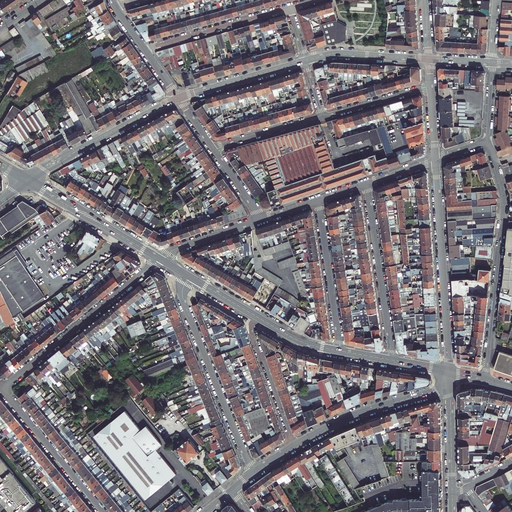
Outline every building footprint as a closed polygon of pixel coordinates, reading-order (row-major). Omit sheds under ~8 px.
[(15,8),(9,0),(3,0),(0,2),(0,5),(5,12),(10,9),(11,11),(15,8)] [(17,4),(22,1),(21,0),(9,0),(15,8),(18,6),(17,4)] [(53,0),(48,3),(52,9),(58,5),(54,0),(53,0)] [(80,0),(73,0),(75,3),(68,7),(72,13),(74,11),(84,6),(80,0)] [(99,15),(107,10),(103,0),(93,0),(86,4),(87,7),(92,4),(97,13),(94,15),(95,18),(99,15)] [(165,0),(163,0),(160,1),(164,13),(165,17),(168,16),(167,12),(169,11),(165,0)] [(171,0),(165,0),(169,11),(169,13),(172,12),(171,8),(173,8),(171,0)] [(176,0),(171,0),(173,8),(175,14),(180,13),(179,9),(176,0)] [(182,0),(176,0),(179,9),(180,13),(184,12),(186,11),(182,0)] [(228,9),(230,18),(235,17),(232,7),(231,3),(229,3),(228,0),(224,0),(226,2),(228,9)] [(160,1),(155,3),(158,12),(160,19),(162,18),(161,14),(164,13),(160,1)] [(226,19),(223,10),(222,6),(220,7),(219,2),(217,2),(216,3),(219,11),(221,20),(226,19)] [(326,4),(328,13),(330,17),(331,17),(332,21),(337,20),(336,15),(332,2),(326,4)] [(52,9),(48,3),(39,10),(42,16),(52,9)] [(155,3),(150,4),(153,15),(154,20),(157,19),(155,13),(158,12),(155,3)] [(139,7),(141,14),(148,12),(149,15),(150,16),(153,15),(150,4),(139,7)] [(317,6),(319,16),(320,20),(321,22),(321,23),(322,24),(327,23),(326,18),(324,14),(321,5),(317,6)] [(457,7),(433,6),(434,13),(454,14),(456,15),(457,7)] [(72,13),(68,7),(45,20),(49,26),(69,14),(72,13)] [(127,13),(136,25),(146,22),(154,20),(153,15),(150,16),(143,18),(141,14),(139,7),(128,10),(127,13)] [(490,9),(481,9),(481,16),(487,16),(489,17),(490,9)] [(39,22),(42,20),(44,19),(42,16),(39,10),(31,16),(32,18),(41,31),(44,29),(43,26),(42,27),(39,22)] [(99,15),(95,18),(90,21),(93,26),(110,15),(107,10),(99,15)] [(194,28),(190,15),(189,16),(188,12),(189,12),(189,10),(186,11),(184,12),(187,20),(189,29),(194,28)] [(77,18),(74,11),(72,13),(69,14),(73,21),(77,18)] [(388,11),(389,14),(387,38),(392,37),(402,34),(403,34),(418,30),(417,21),(406,22),(403,22),(399,22),(399,16),(398,16),(398,11),(394,11),(388,11)] [(198,27),(196,18),(195,16),(193,17),(192,12),(191,12),(189,12),(190,15),(194,28),(198,27)] [(434,13),(435,26),(449,27),(451,27),(454,27),(454,14),(434,13)] [(174,20),(172,20),(175,33),(180,32),(177,23),(176,18),(175,14),(172,15),(174,20)] [(95,36),(105,30),(108,29),(116,25),(117,24),(110,15),(93,26),(89,28),(95,36)] [(278,28),(280,34),(281,36),(282,36),(291,33),(286,18),(283,16),(275,18),(278,27),(281,26),(280,23),(283,22),(284,27),(278,28)] [(481,16),(475,16),(474,28),(476,29),(477,29),(488,29),(489,24),(486,24),(486,22),(487,16),(481,16)] [(503,56),(511,56),(511,42),(508,42),(508,40),(511,39),(511,26),(511,27),(511,22),(511,20),(508,20),(508,16),(501,16),(500,42),(505,42),(505,48),(499,47),(499,51),(503,56)] [(41,31),(32,18),(26,23),(35,35),(41,32),(41,31)] [(175,33),(172,20),(171,18),(166,19),(168,25),(171,35),(175,33)] [(278,27),(275,18),(270,19),(273,29),(275,29),(277,35),(280,34),(278,28),(278,27)] [(265,21),(268,31),(270,30),(272,35),(274,34),(273,29),(270,19),(265,21)] [(325,35),(327,44),(336,45),(336,44),(336,35),(336,31),(336,28),(337,22),(337,20),(332,21),(331,22),(327,23),(322,24),(322,26),(323,27),(323,29),(323,30),(324,34),(325,35)] [(35,37),(24,21),(18,24),(30,41),(35,37)] [(266,41),(269,40),(266,31),(268,31),(265,21),(260,22),(266,41)] [(140,31),(148,29),(146,22),(136,25),(140,31)] [(258,39),(261,50),(265,63),(271,62),(267,47),(267,44),(266,41),(260,22),(254,24),(256,31),(258,39)] [(345,40),(346,27),(337,22),(336,28),(336,31),(336,35),(336,44),(345,40)] [(119,36),(120,37),(124,35),(123,33),(122,34),(116,25),(108,29),(111,34),(115,39),(119,36)] [(250,25),(244,27),(247,37),(249,42),(253,40),(251,34),(252,33),(250,25)] [(438,51),(452,52),(452,42),(453,42),(453,41),(454,40),(454,37),(458,37),(461,38),(461,36),(462,36),(462,28),(454,27),(451,27),(449,27),(449,29),(449,31),(449,32),(449,33),(450,34),(450,36),(448,37),(445,39),(445,40),(436,40),(437,49),(438,51)] [(239,28),(234,30),(237,39),(239,45),(242,45),(244,44),(243,43),(242,38),(239,28)] [(105,30),(95,36),(96,38),(98,41),(111,34),(108,29),(105,30)] [(152,40),(150,35),(148,29),(140,31),(146,40),(148,41),(152,40)] [(235,57),(238,71),(246,69),(242,55),(241,53),(239,47),(239,45),(237,39),(234,30),(227,32),(230,40),(232,48),(235,47),(236,52),(233,53),(235,57)] [(58,55),(41,32),(35,35),(52,58),(58,55)] [(220,49),(226,48),(224,41),(222,33),(216,35),(218,43),(220,49)] [(120,37),(104,49),(109,56),(115,52),(129,42),(124,35),(120,37)] [(206,38),(208,46),(218,43),(216,35),(206,38)] [(452,52),(459,53),(459,43),(460,39),(461,39),(461,38),(458,37),(458,39),(457,39),(457,42),(455,42),(455,41),(453,41),(453,42),(452,42),(452,52)] [(210,67),(208,68),(212,79),(217,77),(214,68),(210,53),(208,46),(206,38),(200,39),(202,46),(203,49),(204,48),(208,60),(210,67)] [(314,38),(312,39),(306,40),(309,49),(311,50),(319,48),(317,42),(316,39),(316,38),(315,38),(314,38)] [(14,39),(1,48),(5,53),(18,45),(14,39)] [(192,42),(194,48),(198,47),(202,46),(200,39),(192,42)] [(249,42),(249,43),(250,46),(251,51),(252,53),(255,66),(265,63),(261,50),(257,51),(257,50),(255,50),(254,46),(254,45),(253,40),(249,42)] [(8,59),(27,47),(24,41),(20,43),(18,45),(5,53),(8,59)] [(118,56),(124,52),(132,46),(129,42),(115,52),(118,56)] [(480,48),(480,43),(478,42),(478,44),(478,54),(485,54),(487,52),(487,49),(480,48)] [(184,61),(179,45),(174,47),(178,62),(181,62),(182,64),(178,65),(178,67),(180,66),(185,65),(184,61)] [(90,52),(98,63),(109,56),(104,49),(101,46),(90,52)] [(124,58),(135,50),(132,46),(124,52),(125,54),(121,57),(123,59),(124,58)] [(285,48),(286,51),(288,51),(289,57),(293,56),(296,55),(297,53),(297,52),(295,46),(285,48)] [(172,63),(169,59),(168,57),(171,56),(175,55),(173,47),(169,48),(162,50),(157,52),(156,54),(158,57),(161,61),(163,64),(165,67),(167,70),(174,68),(172,64),(172,63)] [(270,47),(267,47),(271,62),(276,60),(274,51),(272,51),(270,47)] [(130,60),(138,55),(135,50),(124,58),(125,60),(122,62),(124,64),(130,60)] [(227,53),(229,58),(233,72),(238,71),(235,57),(232,58),(232,56),(231,53),(230,53),(230,52),(227,53)] [(246,53),(251,68),(255,66),(252,53),(248,53),(248,52),(246,53)] [(245,54),(242,55),(246,69),(251,68),(246,53),(245,53),(245,54)] [(233,72),(229,58),(225,60),(223,54),(221,54),(224,65),(227,74),(233,72)] [(32,68),(35,66),(38,65),(41,63),(44,62),(44,61),(41,55),(38,57),(35,58),(32,60),(29,62),(26,63),(22,65),(19,66),(16,68),(19,74),(22,73),(26,71),(29,69),(32,68)] [(141,58),(138,55),(130,60),(131,62),(127,65),(128,67),(132,64),(141,58)] [(144,63),(141,58),(132,64),(134,66),(130,69),(131,71),(132,71),(144,63)] [(203,81),(200,70),(200,68),(198,62),(193,63),(193,61),(191,61),(193,67),(194,73),(197,83),(203,81)] [(35,66),(32,68),(29,69),(26,71),(22,73),(19,74),(18,75),(17,76),(27,82),(48,71),(44,62),(41,63),(38,65),(35,66)] [(135,75),(147,67),(144,63),(132,71),(134,72),(133,73),(134,76),(135,75)] [(317,78),(326,76),(324,70),(330,68),(330,63),(324,65),(324,67),(316,69),(315,70),(317,78)] [(217,77),(227,74),(224,65),(214,68),(217,77)] [(373,78),(374,78),(374,76),(376,76),(378,79),(381,79),(380,74),(380,65),(372,65),(372,74),(372,76),(373,78)] [(150,71),(147,67),(135,75),(136,77),(135,77),(137,80),(150,71)] [(176,75),(179,75),(182,74),(181,70),(181,67),(177,68),(174,69),(171,70),(173,76),(176,75)] [(419,67),(412,67),(412,69),(412,72),(404,74),(407,86),(420,83),(421,81),(421,69),(419,67)] [(212,79),(208,68),(200,70),(203,81),(212,79)] [(454,82),(458,82),(459,82),(460,70),(446,69),(446,78),(446,81),(448,82),(449,77),(454,77),(454,82)] [(191,84),(188,75),(187,70),(184,71),(185,74),(183,75),(182,75),(186,86),(191,84)] [(465,90),(466,70),(460,70),(459,82),(458,82),(458,86),(458,89),(465,90)] [(466,70),(465,90),(484,91),(485,73),(484,71),(466,70)] [(152,75),(150,71),(137,80),(136,81),(138,85),(139,84),(140,83),(152,75)] [(301,72),(298,72),(300,82),(301,84),(301,86),(306,84),(303,73),(301,72)] [(191,84),(197,83),(194,73),(188,75),(191,84)] [(297,87),(296,83),(293,74),(289,75),(291,84),(292,87),(293,88),(297,87)] [(511,78),(510,78),(511,74),(506,74),(506,77),(502,77),(502,80),(498,80),(497,90),(500,90),(500,92),(505,92),(505,89),(511,90),(511,88),(511,87),(511,78)] [(155,79),(152,75),(140,83),(141,84),(142,87),(143,88),(144,87),(143,84),(144,83),(146,86),(155,79)] [(17,76),(6,94),(16,100),(21,91),(24,92),(26,88),(24,86),(27,82),(17,76)] [(287,85),(284,76),(280,77),(282,87),(285,87),(286,90),(289,99),(291,99),(289,94),(288,89),(287,85)] [(378,95),(375,84),(371,85),(371,82),(370,79),(373,78),(372,76),(367,78),(366,78),(367,80),(368,83),(372,96),(378,95)] [(81,120),(88,116),(91,114),(71,79),(65,82),(61,84),(81,120)] [(144,87),(143,88),(150,102),(163,95),(164,92),(155,79),(146,86),(144,87)] [(278,89),(275,79),(270,80),(273,90),(275,89),(276,93),(277,92),(277,94),(279,94),(278,89)] [(385,93),(382,82),(381,79),(378,79),(375,79),(375,80),(376,81),(378,80),(379,83),(375,84),(378,95),(385,93)] [(273,98),(275,97),(273,90),(270,80),(265,82),(269,96),(272,96),(273,98)] [(269,96),(265,82),(260,83),(263,94),(264,97),(265,98),(268,97),(268,99),(270,99),(269,96)] [(372,96),(368,83),(363,85),(364,88),(367,98),(372,96)] [(138,85),(136,86),(139,92),(146,105),(150,102),(143,88),(142,87),(141,88),(139,84),(138,85)] [(297,87),(293,88),(294,93),(298,92),(307,89),(306,84),(301,86),(300,86),(297,87)] [(136,110),(141,107),(134,94),(132,89),(129,85),(127,86),(127,87),(134,100),(131,101),(136,110)] [(246,87),(249,97),(250,102),(255,101),(254,97),(251,86),(246,87)] [(357,100),(354,91),(353,86),(348,88),(350,92),(352,102),(357,100)] [(448,87),(439,87),(440,97),(452,97),(453,97),(452,89),(456,89),(458,89),(458,86),(453,87),(452,87),(450,87),(448,87)] [(296,98),(300,96),(302,96),(305,95),(306,95),(309,94),(307,89),(298,92),(298,94),(297,94),(297,95),(292,96),(291,94),(289,94),(291,99),(296,98)] [(329,99),(328,95),(327,94),(330,93),(330,91),(327,92),(326,89),(321,90),(324,100),(329,99)] [(335,97),(336,96),(335,93),(333,94),(332,90),(330,91),(330,93),(331,95),(331,98),(330,98),(331,101),(333,107),(338,106),(335,97)] [(235,106),(235,104),(234,101),(231,91),(226,93),(229,102),(231,102),(233,107),(235,106)] [(146,105),(139,92),(134,94),(141,107),(146,105)] [(228,108),(231,107),(229,102),(226,93),(222,94),(224,104),(226,103),(228,108)] [(130,113),(136,110),(131,101),(128,96),(127,96),(126,94),(119,98),(120,100),(121,100),(123,99),(123,100),(125,103),(130,113)] [(224,104),(222,94),(217,95),(221,109),(223,108),(223,109),(226,109),(224,104)] [(307,103),(305,104),(308,114),(312,113),(314,111),(309,94),(306,95),(308,101),(306,101),(307,103)] [(221,109),(217,95),(212,97),(215,106),(217,106),(218,111),(221,110),(221,109)] [(420,95),(412,98),(414,102),(412,102),(413,108),(423,105),(422,97),(420,95)] [(212,97),(207,98),(210,110),(211,113),(216,111),(215,106),(212,97)] [(454,127),(452,97),(440,97),(442,126),(454,127)] [(502,130),(502,131),(505,130),(508,129),(508,127),(510,127),(510,117),(508,117),(509,111),(511,111),(511,101),(509,100),(510,97),(500,97),(500,101),(496,101),(496,109),(499,109),(499,117),(495,117),(495,125),(498,126),(498,130),(502,130)] [(210,110),(207,98),(193,102),(192,106),(200,117),(206,112),(210,110)] [(328,109),(333,107),(331,101),(330,98),(329,99),(324,100),(326,107),(328,109)] [(122,117),(117,107),(115,103),(113,100),(108,103),(117,120),(122,117)] [(403,100),(390,104),(393,114),(397,113),(401,111),(403,111),(402,106),(404,106),(403,100)] [(111,123),(101,103),(99,101),(97,102),(100,108),(101,107),(102,109),(98,111),(106,126),(111,123)] [(300,101),(297,101),(301,116),(308,114),(305,104),(300,105),(299,104),(301,104),(300,101)] [(35,102),(22,110),(29,116),(31,115),(39,109),(35,102)] [(111,123),(117,120),(108,103),(105,105),(104,102),(101,103),(111,123)] [(458,102),(457,116),(459,116),(459,127),(474,127),(475,120),(467,120),(467,116),(465,116),(466,102),(458,102)] [(106,126),(98,111),(97,108),(94,103),(92,104),(94,108),(96,113),(98,118),(95,119),(101,128),(106,126)] [(130,113),(125,103),(117,107),(122,117),(130,113)] [(0,149),(6,153),(15,146),(22,141),(23,140),(27,137),(31,135),(35,132),(40,129),(44,126),(48,123),(39,109),(31,115),(29,116),(22,110),(18,108),(14,104),(0,126),(0,149)] [(390,104),(384,106),(387,116),(393,114),(390,104)] [(296,118),(293,107),(292,105),(288,106),(288,109),(291,119),(296,118)] [(401,111),(404,120),(424,114),(423,105),(413,108),(410,109),(403,111),(401,111)] [(267,126),(272,125),(269,114),(267,108),(267,106),(264,107),(266,115),(264,115),(267,126)] [(384,106),(381,107),(383,117),(386,125),(389,124),(387,116),(384,106)] [(381,107),(377,108),(380,117),(382,126),(384,125),(386,125),(383,117),(381,107)] [(373,109),(376,119),(377,122),(378,123),(379,127),(382,126),(380,117),(377,108),(373,109)] [(165,114),(172,128),(173,130),(175,130),(177,128),(185,122),(177,110),(174,109),(165,114)] [(288,109),(283,110),(286,120),(291,119),(288,109)] [(211,119),(206,112),(200,117),(206,125),(213,120),(212,118),(211,119)] [(262,127),(260,117),(258,112),(256,113),(256,114),(257,118),(254,119),(257,129),(262,127)] [(366,122),(363,112),(358,113),(361,124),(364,123),(366,131),(368,130),(366,122)] [(358,113),(353,114),(357,129),(358,133),(363,131),(363,129),(361,124),(358,113)] [(400,121),(397,113),(393,114),(387,116),(389,124),(398,121),(400,121)] [(96,131),(101,128),(95,119),(93,114),(91,114),(88,116),(96,131)] [(165,114),(160,117),(165,125),(167,124),(169,129),(172,128),(165,114)] [(213,120),(206,125),(209,130),(219,123),(223,120),(221,117),(223,116),(222,115),(222,114),(218,117),(213,120)] [(253,114),(248,116),(252,130),(257,129),(254,119),(253,114)] [(353,114),(348,116),(353,130),(357,129),(353,114)] [(424,114),(404,120),(400,121),(398,121),(400,128),(424,121),(424,114)] [(248,116),(244,117),(248,131),(252,130),(248,116)] [(348,116),(343,117),(347,128),(349,127),(350,132),(348,133),(349,135),(354,134),(353,130),(348,116)] [(156,119),(160,128),(162,127),(165,131),(167,130),(165,125),(160,117),(156,119)] [(244,117),(239,118),(243,133),(248,131),(244,117)] [(371,137),(373,144),(375,145),(382,143),(377,127),(368,130),(366,131),(364,131),(363,131),(358,133),(354,134),(349,135),(344,137),(342,131),(339,118),(327,122),(329,130),(334,128),(340,146),(371,137)] [(76,142),(82,139),(73,122),(70,123),(68,119),(65,121),(67,125),(76,142)] [(82,139),(87,136),(84,129),(80,123),(77,124),(76,122),(75,122),(73,119),(72,120),(73,122),(82,139)] [(164,135),(160,128),(156,119),(151,121),(156,130),(158,129),(160,133),(161,133),(162,136),(164,135)] [(147,124),(152,132),(154,131),(156,136),(158,134),(156,130),(151,121),(147,124)] [(404,137),(425,130),(424,121),(401,128),(404,137)] [(179,132),(188,126),(185,122),(177,128),(179,132)] [(219,123),(209,130),(212,134),(220,129),(222,127),(225,125),(224,122),(221,125),(219,123)] [(147,124),(143,126),(149,138),(151,137),(153,140),(155,139),(152,132),(147,124)] [(274,157),(314,143),(312,136),(323,132),(320,124),(259,141),(265,159),(266,159),(274,157)] [(76,142),(67,125),(62,128),(71,144),(76,142)] [(222,132),(220,129),(212,134),(215,139),(218,140),(229,137),(226,127),(225,125),(222,127),(224,131),(222,132)] [(390,142),(384,125),(382,126),(379,127),(377,127),(382,143),(382,144),(390,142)] [(138,128),(143,137),(145,136),(147,140),(150,139),(149,138),(143,126),(138,128)] [(190,129),(188,126),(179,132),(177,133),(175,134),(177,138),(179,137),(182,135),(190,129)] [(454,127),(442,126),(443,137),(449,137),(450,137),(452,137),(452,131),(459,131),(460,127),(454,127)] [(62,149),(71,144),(62,128),(59,130),(61,133),(55,136),(55,137),(62,149)] [(145,141),(143,137),(138,128),(134,131),(138,140),(141,145),(143,143),(145,147),(147,145),(145,141)] [(184,139),(193,133),(190,129),(182,135),(179,137),(177,138),(179,142),(180,142),(181,141),(184,139)] [(406,144),(410,143),(410,142),(425,137),(425,130),(404,137),(406,144)] [(497,147),(500,146),(502,150),(504,149),(508,147),(511,146),(510,143),(511,142),(508,133),(506,133),(505,130),(502,131),(496,134),(497,138),(494,139),(497,147)] [(127,134),(134,148),(136,151),(139,150),(138,147),(135,141),(138,140),(134,131),(127,134)] [(465,142),(471,140),(468,131),(463,133),(465,142)] [(314,143),(319,156),(330,153),(323,132),(312,136),(314,143)] [(196,137),(193,133),(184,139),(181,141),(180,142),(183,146),(196,137)] [(459,134),(456,136),(458,144),(465,142),(463,133),(459,134)] [(129,150),(134,148),(127,134),(122,137),(126,144),(129,150)] [(446,149),(458,144),(456,136),(452,137),(452,138),(453,140),(449,141),(443,141),(443,147),(446,149)] [(57,152),(62,149),(55,137),(53,138),(53,137),(50,138),(51,139),(57,152)] [(123,146),(126,144),(122,137),(113,142),(117,148),(120,146),(121,145),(123,146)] [(199,141),(196,137),(183,146),(186,150),(199,141)] [(410,143),(411,147),(415,146),(426,142),(425,137),(410,142),(410,143)] [(34,141),(37,145),(37,146),(44,159),(48,156),(42,144),(40,141),(39,138),(34,141)] [(53,154),(46,140),(45,138),(40,141),(42,144),(48,156),(53,154)] [(57,152),(51,139),(49,140),(48,139),(46,140),(53,154),(57,152)] [(201,145),(199,141),(186,150),(185,151),(187,153),(192,150),(193,151),(201,145)] [(265,159),(259,141),(237,147),(240,156),(240,157),(242,160),(243,165),(245,165),(251,163),(252,163),(265,159)] [(115,158),(120,155),(117,148),(113,142),(108,144),(115,158)] [(393,153),(390,142),(382,144),(385,151),(386,155),(393,153)] [(426,153),(426,142),(415,146),(416,152),(412,153),(414,160),(425,156),(426,153)] [(319,156),(314,143),(274,157),(266,159),(276,188),(324,172),(319,156)] [(116,159),(115,158),(108,144),(102,147),(107,157),(110,162),(116,159)] [(205,150),(201,145),(193,151),(188,155),(190,158),(191,157),(192,159),(205,150)] [(13,157),(18,148),(15,146),(6,153),(13,157)] [(33,148),(33,149),(39,161),(44,159),(37,146),(36,148),(35,146),(33,148)] [(107,157),(102,147),(97,150),(102,160),(103,163),(104,165),(110,162),(107,157)] [(231,162),(240,156),(237,147),(227,150),(226,154),(231,162)] [(414,160),(412,153),(410,149),(410,147),(397,152),(401,164),(414,160)] [(18,159),(23,151),(19,148),(18,148),(13,157),(18,159)] [(35,163),(29,152),(25,154),(26,152),(25,150),(24,149),(23,151),(18,159),(27,165),(27,166),(31,166),(35,163)] [(39,161),(33,149),(31,150),(30,149),(28,150),(29,152),(35,163),(39,161)] [(497,151),(499,157),(506,154),(504,149),(502,150),(497,151)] [(97,150),(91,153),(96,162),(102,175),(105,176),(101,168),(105,166),(104,165),(103,163),(102,160),(97,150)] [(208,155),(205,150),(192,159),(188,161),(189,163),(191,161),(194,165),(208,155)] [(401,164),(397,152),(393,153),(386,155),(387,157),(391,167),(401,164)] [(481,152),(475,154),(477,160),(478,163),(478,164),(480,164),(487,161),(485,154),(481,152)] [(91,153),(86,156),(94,170),(97,169),(94,163),(96,162),(91,153)] [(319,156),(324,172),(335,168),(330,153),(319,156)] [(335,168),(324,172),(276,188),(274,189),(267,191),(273,208),(381,171),(381,168),(379,160),(377,156),(376,156),(376,154),(340,166),(335,168)] [(475,154),(461,159),(462,167),(462,169),(462,171),(469,171),(469,166),(474,164),(473,162),(477,160),(475,154)] [(212,160),(208,155),(194,165),(192,167),(193,168),(195,166),(198,170),(212,160)] [(76,168),(76,170),(85,165),(86,168),(88,167),(89,169),(87,171),(92,172),(94,173),(93,171),(94,170),(86,156),(73,163),(76,168)] [(240,157),(240,156),(231,162),(234,166),(239,162),(238,161),(239,160),(239,158),(240,157)] [(391,167),(387,157),(382,159),(386,169),(391,167)] [(201,175),(215,165),(212,160),(198,170),(195,172),(196,173),(198,171),(201,175)] [(234,166),(237,170),(243,165),(242,160),(239,162),(234,166)] [(445,166),(445,173),(455,172),(454,168),(458,168),(458,160),(447,164),(445,166)] [(501,165),(505,176),(511,174),(509,166),(507,162),(501,165)] [(161,168),(167,177),(171,174),(165,165),(161,168)] [(210,177),(215,184),(224,178),(215,165),(201,175),(199,177),(189,184),(178,192),(181,197),(184,201),(186,204),(188,203),(192,200),(195,198),(188,188),(193,185),(195,188),(210,177)] [(237,170),(240,174),(248,169),(245,165),(243,165),(237,170)] [(71,171),(68,166),(64,168),(67,174),(71,172),(72,173),(74,177),(72,180),(71,182),(67,189),(73,192),(80,180),(82,176),(79,174),(76,170),(76,168),(71,171)] [(489,166),(484,167),(478,169),(482,180),(492,177),(489,166)] [(240,174),(243,179),(251,173),(254,171),(256,169),(255,168),(253,170),(252,169),(249,171),(248,169),(240,174)] [(413,176),(414,181),(419,180),(420,183),(428,182),(428,174),(427,173),(425,171),(413,176)] [(252,175),(251,173),(243,179),(246,183),(254,177),(257,175),(255,173),(252,175)] [(246,183),(248,187),(262,177),(261,176),(259,178),(258,177),(255,179),(254,177),(246,183)] [(248,187),(251,191),(260,185),(264,182),(265,182),(262,177),(248,187)] [(78,196),(88,180),(85,178),(83,182),(80,180),(73,192),(78,196)] [(212,193),(212,192),(216,189),(227,182),(224,178),(215,184),(210,188),(212,191),(211,192),(212,193)] [(84,199),(94,182),(88,179),(88,180),(78,196),(84,199)] [(399,180),(394,182),(396,191),(397,195),(402,194),(402,189),(399,180)] [(95,183),(94,182),(84,199),(89,202),(96,190),(93,188),(95,185),(94,184),(95,183)] [(216,189),(212,192),(215,196),(230,186),(227,182),(216,189)] [(100,209),(107,196),(109,194),(112,189),(106,185),(104,189),(94,205),(100,209)] [(262,188),(260,185),(251,191),(255,197),(264,191),(266,190),(267,191),(274,189),(273,186),(268,187),(266,186),(262,188)] [(375,190),(376,197),(383,196),(382,193),(387,192),(385,185),(377,188),(376,188),(375,190)] [(215,196),(218,200),(233,190),(230,186),(215,196)] [(410,189),(410,190),(411,190),(411,193),(417,192),(418,196),(429,196),(429,187),(420,187),(417,188),(416,188),(412,188),(411,188),(411,189),(410,189)] [(94,205),(104,189),(103,188),(102,189),(101,188),(99,192),(96,190),(89,202),(94,205)] [(126,194),(118,189),(115,195),(105,212),(113,216),(121,202),(125,197),(126,194)] [(233,190),(218,200),(216,202),(218,204),(223,200),(224,202),(227,200),(236,194),(233,190)] [(497,190),(472,192),(472,198),(472,200),(472,206),(477,206),(491,205),(497,205),(498,199),(497,190)] [(446,194),(447,202),(467,201),(466,194),(467,194),(468,197),(469,198),(472,198),(472,192),(471,192),(464,193),(458,193),(446,194)] [(100,209),(105,212),(115,195),(114,194),(113,196),(111,195),(110,198),(107,196),(100,209)] [(119,221),(119,220),(127,207),(135,195),(133,194),(129,200),(125,197),(121,202),(113,216),(117,219),(119,221)] [(236,194),(227,200),(229,202),(225,205),(226,207),(239,198),(236,194)] [(358,194),(350,197),(353,206),(356,204),(357,207),(362,206),(361,195),(358,194)] [(239,198),(226,207),(229,212),(236,208),(242,203),(239,198)] [(127,225),(134,212),(141,201),(139,200),(137,202),(136,203),(136,204),(136,205),(134,204),(131,209),(127,207),(119,220),(127,225)] [(342,200),(337,201),(340,210),(341,212),(341,213),(342,212),(343,214),(345,213),(346,213),(345,208),(342,200)] [(447,202),(448,212),(473,210),(472,206),(472,200),(467,201),(447,202)] [(0,217),(0,235),(2,239),(33,217),(38,214),(35,209),(21,201),(17,204),(17,205),(0,217)] [(327,212),(337,208),(338,208),(339,210),(340,210),(337,201),(328,204),(327,207),(327,212)] [(231,221),(247,215),(248,214),(242,203),(236,208),(238,211),(228,214),(231,221)] [(46,208),(40,205),(35,209),(38,214),(46,208)] [(492,212),(491,205),(477,206),(472,206),(473,210),(473,219),(496,217),(497,212),(492,212)] [(33,217),(37,223),(51,213),(47,208),(46,208),(38,214),(33,217)] [(214,227),(211,219),(211,217),(209,211),(208,208),(205,209),(207,215),(204,216),(208,229),(214,227)] [(214,209),(215,211),(220,225),(227,223),(226,223),(224,216),(224,215),(222,215),(220,212),(219,212),(217,208),(214,209)] [(388,210),(378,212),(379,217),(394,214),(393,209),(391,209),(392,210),(388,210)] [(143,234),(148,226),(153,216),(154,215),(155,214),(149,210),(142,222),(137,231),(143,234)] [(473,210),(448,212),(448,220),(456,220),(473,219),(473,210)] [(133,228),(140,215),(142,212),(139,211),(137,213),(134,212),(127,225),(133,228)] [(220,225),(215,211),(212,213),(214,218),(211,219),(214,227),(220,225)] [(299,214),(301,219),(303,218),(304,218),(313,216),(312,212),(310,211),(299,214)] [(354,217),(364,215),(363,211),(353,212),(353,215),(349,216),(349,213),(348,213),(346,213),(345,213),(346,217),(346,219),(348,219),(347,218),(354,217)] [(40,228),(54,218),(51,213),(37,223),(40,228)] [(328,216),(329,224),(339,222),(341,222),(340,218),(341,218),(346,217),(345,213),(343,214),(342,214),(338,215),(328,216)] [(208,229),(204,216),(203,214),(200,215),(202,221),(200,222),(203,231),(208,229)] [(137,231),(142,222),(140,221),(143,217),(140,215),(133,228),(137,231)] [(146,236),(150,238),(155,230),(160,221),(153,216),(148,226),(143,234),(143,235),(146,237),(146,236)] [(295,216),(290,217),(293,225),(295,230),(297,229),(299,229),(298,227),(297,224),(295,216)] [(192,218),(198,233),(203,231),(200,222),(197,223),(195,217),(192,218)] [(290,217),(286,219),(289,227),(291,232),(291,231),(295,230),(293,225),(290,217)] [(456,220),(457,229),(459,228),(459,230),(462,230),(495,228),(496,217),(473,219),(456,220)] [(187,237),(182,223),(180,224),(178,218),(175,219),(176,223),(177,224),(182,239),(187,237)] [(187,219),(188,223),(192,235),(198,233),(192,218),(187,219)] [(431,218),(420,218),(416,219),(414,219),(410,219),(410,221),(419,221),(420,220),(420,223),(420,224),(420,225),(421,226),(421,227),(431,226),(431,218)] [(282,220),(284,228),(286,233),(291,232),(289,227),(286,219),(282,220)] [(182,239),(177,224),(174,225),(173,220),(170,221),(173,231),(176,241),(182,239)] [(192,235),(188,223),(186,224),(185,220),(182,221),(182,223),(187,237),(192,235)] [(282,220),(277,222),(281,236),(283,235),(283,234),(286,233),(284,228),(282,220)] [(448,220),(450,239),(456,239),(456,237),(463,236),(462,230),(459,230),(459,228),(457,229),(456,220),(448,220)] [(277,222),(271,224),(276,237),(278,236),(280,240),(277,241),(278,242),(279,244),(280,244),(283,243),(284,243),(283,240),(281,236),(277,222)] [(380,226),(381,231),(391,230),(396,229),(395,224),(395,223),(393,223),(393,224),(390,224),(390,225),(380,226)] [(276,237),(271,224),(267,225),(271,238),(271,239),(273,239),(273,238),(276,237)] [(267,225),(261,227),(266,241),(268,240),(268,239),(271,238),(267,225)] [(176,241),(173,231),(171,232),(169,227),(166,228),(167,231),(171,242),(176,241)] [(266,241),(261,227),(256,229),(261,242),(265,240),(265,241),(266,241)] [(155,230),(150,238),(154,241),(158,235),(159,234),(164,232),(167,231),(166,228),(158,230),(157,231),(155,230)] [(463,236),(463,239),(477,238),(484,237),(487,237),(494,237),(495,228),(462,230),(463,236)] [(511,228),(508,229),(506,247),(508,247),(508,250),(506,250),(506,254),(505,254),(504,264),(505,264),(506,264),(506,267),(504,267),(503,278),(504,278),(504,281),(503,281),(502,281),(501,291),(511,294),(511,228)] [(81,254),(93,234),(86,229),(78,243),(82,245),(77,252),(81,254)] [(164,245),(171,242),(167,231),(164,232),(159,234),(158,235),(154,241),(160,245),(164,245)] [(240,235),(234,237),(241,256),(245,255),(253,253),(253,251),(251,231),(247,232),(247,241),(243,243),(240,235)] [(103,240),(93,234),(81,254),(84,256),(88,249),(92,251),(96,244),(99,246),(103,240)] [(417,238),(413,238),(414,245),(418,244),(418,246),(419,246),(420,244),(432,243),(432,236),(422,237),(417,237),(417,238)] [(231,248),(231,249),(234,248),(236,253),(237,257),(240,256),(241,256),(234,237),(227,239),(231,248)] [(493,245),(493,243),(487,242),(484,242),(484,237),(477,238),(477,246),(493,247),(493,245)] [(463,239),(463,245),(476,246),(477,246),(477,238),(463,239)] [(227,239),(223,240),(226,250),(231,248),(227,239)] [(223,240),(218,242),(221,252),(223,256),(226,255),(227,257),(228,257),(226,250),(223,240)] [(272,254),(275,252),(279,251),(282,250),(285,249),(291,247),(290,244),(289,241),(284,243),(283,243),(280,244),(279,244),(277,245),(274,246),(273,246),(270,247),(269,248),(267,248),(263,249),(266,256),(269,254),(272,254)] [(216,253),(216,254),(221,252),(218,242),(213,244),(216,253)] [(213,244),(208,245),(210,253),(211,255),(212,254),(216,253),(213,244)] [(450,245),(451,258),(452,258),(454,258),(461,258),(460,245),(456,245),(450,245)] [(15,246),(12,248),(24,266),(27,265),(15,246)] [(493,247),(477,246),(476,246),(475,258),(492,259),(493,247)] [(197,249),(199,254),(204,256),(205,256),(205,255),(206,255),(203,247),(197,249)] [(384,251),(385,256),(399,254),(398,247),(396,247),(397,250),(384,251)] [(44,296),(24,266),(12,248),(5,253),(0,256),(0,292),(5,303),(13,319),(15,324),(16,324),(21,320),(22,320),(18,314),(19,313),(44,296)] [(198,256),(199,254),(197,249),(182,254),(182,258),(193,264),(198,256)] [(104,267),(106,270),(126,254),(121,250),(112,256),(114,259),(104,267)] [(255,268),(255,272),(261,275),(264,277),(267,279),(270,281),(273,282),(276,284),(279,286),(282,280),(276,277),(262,268),(261,261),(261,257),(258,257),(257,251),(253,251),(253,253),(253,254),(254,258),(254,261),(254,263),(254,264),(255,268)] [(433,253),(419,255),(419,256),(418,257),(418,262),(433,261),(433,253)] [(116,267),(118,270),(119,269),(133,258),(126,254),(106,270),(108,272),(109,273),(118,283),(120,282),(124,278),(117,271),(117,270),(113,274),(111,271),(116,267)] [(203,270),(210,258),(211,257),(207,255),(205,255),(205,256),(203,259),(198,256),(193,264),(203,270)] [(284,268),(287,266),(290,265),(292,268),(293,272),(294,275),(295,278),(297,281),(298,285),(299,289),(300,291),(302,295),(307,293),(306,289),(305,287),(305,286),(304,283),(303,282),(303,279),(302,279),(301,276),(301,274),(300,272),(300,271),(299,269),(298,266),(297,263),(295,259),(294,256),(291,258),(288,259),(285,260),(281,261),(278,263),(280,269),(284,268)] [(454,258),(452,258),(452,265),(470,264),(470,257),(461,258),(454,258)] [(133,258),(119,269),(118,270),(117,271),(124,278),(126,277),(122,272),(125,269),(125,270),(127,269),(129,272),(127,273),(129,275),(140,265),(141,265),(140,262),(133,258)] [(213,264),(216,260),(216,259),(215,258),(214,260),(210,258),(203,270),(207,273),(212,265),(213,264)] [(320,260),(306,262),(308,268),(320,266),(320,260)] [(226,272),(228,267),(229,266),(231,262),(228,261),(227,262),(228,263),(226,266),(224,265),(222,269),(216,278),(220,281),(226,272)] [(217,267),(213,264),(212,265),(207,273),(212,276),(217,267)] [(220,281),(225,283),(230,274),(233,270),(233,269),(229,266),(228,267),(226,272),(220,281)] [(212,276),(216,278),(222,269),(217,267),(212,276)] [(225,283),(229,286),(234,277),(237,272),(238,271),(233,269),(233,270),(230,274),(225,283)] [(234,277),(229,286),(233,288),(239,279),(241,275),(242,273),(243,271),(239,269),(238,271),(237,272),(234,277)] [(347,276),(347,273),(354,272),(354,269),(352,269),(346,270),(336,271),(337,277),(347,276)] [(470,279),(452,280),(453,296),(464,296),(471,295),(475,296),(478,296),(488,297),(491,270),(480,269),(479,274),(470,273),(470,279)] [(114,287),(118,283),(109,273),(108,272),(104,275),(114,287)] [(151,286),(152,285),(153,284),(156,282),(166,278),(165,277),(157,272),(155,272),(146,280),(151,286)] [(247,296),(258,303),(270,283),(275,286),(273,289),(276,291),(278,288),(279,286),(276,284),(273,282),(270,281),(267,279),(264,277),(261,275),(255,272),(252,277),(254,279),(256,279),(255,281),(254,282),(251,287),(252,287),(247,296)] [(470,272),(452,273),(452,280),(470,279),(470,273),(470,272)] [(246,276),(242,273),(241,275),(239,279),(233,288),(238,291),(243,282),(246,277),(246,276)] [(110,290),(114,287),(104,275),(100,278),(110,290)] [(242,293),(247,284),(249,281),(250,280),(251,278),(246,276),(246,277),(243,282),(238,291),(242,293)] [(106,293),(110,290),(100,278),(96,281),(106,293)] [(155,288),(168,283),(166,278),(156,282),(153,284),(155,288)] [(435,279),(421,280),(412,281),(412,284),(412,286),(412,287),(418,287),(418,284),(423,284),(424,283),(425,286),(435,286),(435,279)] [(106,293),(96,281),(93,284),(102,296),(106,293)] [(249,286),(247,284),(242,293),(247,296),(252,287),(251,287),(254,282),(252,281),(249,286)] [(338,285),(339,290),(349,289),(349,286),(348,284),(348,281),(338,282),(338,285)] [(149,292),(149,291),(148,290),(149,289),(148,287),(144,288),(150,296),(157,293),(170,288),(168,283),(155,288),(152,289),(151,289),(152,291),(149,292)] [(99,299),(102,296),(93,284),(91,286),(92,287),(90,288),(99,299)] [(137,287),(143,295),(146,298),(147,299),(150,296),(144,288),(141,284),(137,287)] [(99,299),(90,288),(88,286),(86,287),(87,289),(86,290),(89,294),(88,294),(95,302),(99,299)] [(413,290),(413,292),(413,294),(419,293),(425,293),(436,292),(435,286),(425,286),(418,287),(412,287),(413,290)] [(142,296),(143,295),(137,287),(133,291),(142,302),(143,303),(145,301),(142,296)] [(158,298),(172,293),(170,288),(157,293),(159,297),(157,296),(154,298),(151,299),(152,301),(155,300),(158,298)] [(284,291),(281,290),(278,288),(276,291),(274,293),(277,295),(280,297),(283,298),(286,300),(289,302),(292,304),(295,306),(298,307),(301,303),(298,301),(293,297),(290,295),(287,293),(284,291)] [(339,290),(340,296),(350,294),(349,291),(350,291),(351,292),(357,291),(357,289),(356,288),(352,288),(349,289),(339,290)] [(91,305),(81,293),(79,290),(77,292),(82,299),(81,301),(87,309),(91,305)] [(95,302),(88,294),(85,290),(81,293),(91,305),(95,302)] [(128,294),(135,302),(137,300),(140,304),(142,302),(133,291),(128,294)] [(500,302),(504,303),(505,301),(508,301),(509,300),(510,300),(510,299),(511,299),(511,294),(501,291),(500,302)] [(5,303),(0,292),(0,312),(5,323),(9,321),(12,327),(14,326),(16,324),(15,324),(13,319),(5,303)] [(413,298),(414,299),(414,301),(414,304),(414,307),(418,307),(420,307),(420,301),(426,301),(426,306),(436,305),(436,292),(425,293),(425,297),(420,297),(419,293),(413,294),(413,295),(413,298)] [(164,299),(165,302),(174,298),(172,293),(158,298),(159,301),(163,300),(164,299)] [(285,320),(289,322),(298,307),(295,306),(292,304),(289,302),(286,300),(283,298),(280,297),(277,295),(274,293),(266,308),(278,315),(280,311),(282,310),(283,308),(283,307),(284,305),(287,307),(285,311),(289,314),(288,315),(285,320)] [(350,294),(340,296),(341,302),(349,300),(355,300),(356,299),(358,299),(357,296),(357,294),(357,293),(350,294)] [(87,309),(81,301),(75,294),(74,295),(76,298),(74,300),(83,312),(87,309)] [(138,306),(135,302),(128,294),(124,297),(134,309),(136,307),(139,312),(142,311),(140,309),(138,306)] [(83,312),(74,300),(71,297),(69,298),(73,302),(70,305),(79,315),(83,312)] [(124,297),(121,300),(127,308),(129,307),(132,311),(134,309),(124,297)] [(174,298),(165,302),(160,304),(161,306),(166,304),(166,306),(176,303),(174,298)] [(79,315),(70,305),(67,300),(64,302),(68,306),(65,308),(74,319),(79,315)] [(121,300),(116,304),(123,311),(125,310),(128,314),(130,312),(127,308),(121,300)] [(201,306),(204,310),(206,307),(207,308),(209,303),(205,301),(202,305),(201,306)] [(74,319),(65,308),(61,302),(60,303),(61,305),(59,306),(62,310),(61,311),(70,323),(74,319)] [(500,302),(499,311),(511,312),(511,304),(504,303),(500,302)] [(176,303),(166,306),(144,315),(141,317),(142,319),(143,321),(146,320),(145,318),(167,309),(168,311),(177,307),(176,303)] [(123,311),(116,304),(113,307),(119,315),(121,313),(124,317),(126,316),(123,311)] [(66,326),(70,323),(61,311),(57,306),(55,307),(57,308),(55,310),(58,314),(57,315),(66,326)] [(201,312),(204,310),(201,306),(199,308),(195,310),(196,315),(201,313),(201,312)] [(208,316),(211,318),(217,308),(213,306),(209,314),(208,316)] [(108,311),(114,319),(117,317),(121,322),(123,320),(122,319),(119,315),(113,307),(108,311)] [(177,307),(168,311),(158,315),(161,320),(168,317),(169,315),(171,319),(162,323),(163,325),(181,317),(177,307)] [(298,307),(289,322),(311,337),(314,332),(308,315),(306,312),(298,307)] [(367,309),(360,310),(360,314),(360,315),(362,315),(362,312),(368,312),(368,314),(378,313),(377,307),(367,309)] [(215,320),(221,310),(217,308),(211,318),(212,319),(215,320)] [(66,326),(57,315),(52,309),(51,310),(52,312),(51,313),(54,317),(53,318),(61,330),(66,326)] [(221,318),(223,319),(226,313),(221,310),(215,320),(215,321),(216,321),(215,322),(217,323),(221,318)] [(34,311),(30,314),(31,316),(35,321),(38,318),(35,314),(34,311)] [(112,322),(116,326),(118,324),(114,319),(108,311),(103,315),(110,323),(112,322)] [(510,321),(511,312),(499,311),(498,319),(510,321)] [(425,313),(419,313),(415,314),(415,316),(416,321),(419,321),(437,319),(437,312),(426,313),(425,313)] [(57,333),(61,330),(53,318),(48,313),(47,314),(49,316),(47,317),(50,321),(48,322),(57,333)] [(228,324),(236,319),(226,313),(223,319),(222,321),(227,324),(228,324)] [(361,320),(361,321),(379,318),(378,313),(368,314),(362,315),(360,315),(361,320)] [(311,314),(308,315),(314,332),(311,337),(324,339),(321,330),(319,327),(319,325),(317,321),(313,323),(312,320),(312,321),(311,319),(313,319),(311,314)] [(361,320),(360,315),(360,314),(343,317),(344,322),(353,321),(357,321),(361,320)] [(113,328),(110,323),(103,315),(97,320),(104,327),(108,332),(113,328)] [(415,316),(409,317),(394,319),(398,348),(399,350),(401,352),(410,354),(409,338),(408,332),(408,330),(410,329),(411,329),(417,329),(417,327),(417,326),(416,325),(416,321),(415,316)] [(169,329),(184,323),(181,317),(163,325),(156,327),(157,330),(163,328),(164,328),(168,326),(169,329)] [(204,321),(208,319),(207,317),(199,320),(200,325),(205,323),(204,321)] [(57,333),(48,322),(46,320),(44,322),(41,318),(40,319),(41,321),(53,336),(57,333)] [(146,331),(143,321),(142,319),(137,321),(132,323),(128,325),(132,337),(146,331)] [(108,332),(106,333),(102,329),(104,327),(97,320),(93,324),(106,339),(109,343),(111,341),(109,339),(112,337),(110,335),(108,332)] [(43,327),(41,328),(49,340),(53,336),(41,321),(39,322),(41,324),(40,324),(43,327)] [(170,332),(171,335),(186,329),(184,323),(169,329),(166,330),(167,333),(170,332)] [(88,327),(101,343),(106,339),(93,324),(88,327)] [(225,334),(222,325),(219,326),(216,326),(211,326),(214,332),(216,339),(218,344),(220,346),(220,348),(222,353),(228,351),(241,347),(238,337),(248,334),(245,325),(245,324),(234,328),(235,331),(225,334)] [(321,330),(324,339),(329,340),(331,339),(329,324),(323,325),(323,324),(320,324),(320,325),(319,325),(319,327),(323,326),(323,329),(322,329),(322,330),(321,330)] [(49,340),(41,328),(39,326),(36,328),(34,325),(32,326),(33,327),(45,343),(49,340)] [(211,326),(203,330),(205,336),(210,334),(209,331),(211,330),(212,333),(214,332),(211,326)] [(42,346),(45,343),(33,327),(32,328),(34,330),(31,333),(32,333),(42,346)] [(88,327),(84,330),(93,341),(95,340),(98,343),(99,343),(100,344),(101,343),(88,327)] [(370,330),(371,331),(372,331),(373,337),(381,336),(380,328),(372,329),(370,330)] [(186,329),(171,335),(164,338),(166,343),(173,340),(188,334),(186,329)] [(367,347),(365,338),(364,331),(363,329),(358,329),(355,330),(345,331),(346,341),(349,344),(367,347)] [(80,334),(89,344),(91,343),(93,345),(94,346),(95,347),(97,346),(96,345),(93,341),(84,330),(80,334)] [(269,345),(273,338),(263,331),(258,334),(265,354),(271,352),(268,345),(269,345)] [(212,333),(210,334),(205,336),(207,341),(212,339),(216,339),(214,332),(212,333)] [(32,353),(37,350),(27,337),(23,333),(19,336),(21,339),(24,342),(32,353)] [(42,346),(32,333),(27,337),(37,350),(42,346)] [(80,334),(76,337),(85,348),(87,346),(90,350),(92,352),(94,351),(89,344),(80,334)] [(190,339),(188,334),(173,340),(174,343),(180,341),(181,343),(190,339)] [(238,337),(241,347),(251,343),(248,334),(238,337)] [(456,336),(456,343),(469,345),(470,340),(465,340),(465,335),(456,336)] [(372,337),(365,338),(367,347),(381,350),(383,348),(381,336),(373,337),(372,337)] [(72,341),(82,353),(84,355),(86,354),(89,358),(91,356),(88,352),(85,348),(76,337),(72,341)] [(275,351),(277,352),(279,348),(281,349),(279,341),(273,338),(269,345),(275,349),(276,349),(275,351)] [(409,338),(410,354),(419,356),(419,348),(415,348),(414,341),(414,338),(409,338)] [(192,344),(190,339),(181,343),(175,345),(176,348),(182,346),(183,348),(192,344)] [(24,360),(28,357),(19,346),(17,344),(15,345),(11,340),(9,342),(13,347),(24,360)] [(439,340),(426,340),(414,341),(415,348),(419,348),(439,347),(439,340)] [(79,355),(82,353),(72,341),(66,345),(81,363),(83,361),(79,355)] [(32,353),(24,342),(19,346),(28,357),(32,353)] [(245,355),(254,352),(251,343),(241,347),(228,351),(228,353),(230,358),(232,363),(236,362),(237,363),(239,363),(237,358),(240,357),(245,355)] [(483,347),(472,345),(471,345),(469,345),(456,343),(457,352),(470,354),(474,354),(482,355),(483,347)] [(184,351),(185,354),(194,350),(192,344),(183,348),(177,351),(171,353),(172,356),(178,354),(184,351)] [(62,349),(71,360),(73,358),(79,365),(81,363),(66,345),(62,349)] [(24,360),(13,347),(9,350),(20,364),(24,360)] [(287,356),(287,358),(286,360),(287,363),(291,361),(291,360),(290,359),(294,350),(291,347),(288,353),(287,356)] [(440,357),(439,347),(419,348),(419,356),(437,360),(440,357)] [(50,358),(60,371),(68,364),(70,365),(71,364),(71,362),(72,361),(71,360),(62,349),(61,349),(58,352),(56,354),(55,354),(53,356),(50,358)] [(16,367),(20,364),(9,350),(5,353),(5,354),(16,367)] [(194,350),(185,354),(184,354),(185,356),(179,359),(178,356),(172,359),(174,364),(181,361),(180,360),(181,360),(182,361),(187,359),(196,355),(194,350)] [(298,368),(299,352),(294,350),(290,359),(291,360),(293,362),(292,364),(292,366),(293,368),(293,370),(293,371),(294,373),(298,371),(298,368)] [(226,354),(228,353),(228,351),(222,353),(218,355),(213,357),(216,364),(225,361),(225,360),(224,356),(226,355),(226,354)] [(254,352),(245,355),(247,360),(256,356),(254,352)] [(460,364),(471,366),(472,360),(470,360),(470,354),(457,352),(457,361),(460,364)] [(500,352),(494,369),(511,375),(511,355),(501,352),(500,352)] [(267,357),(268,361),(277,358),(282,356),(278,353),(276,354),(274,354),(267,357)] [(16,367),(5,354),(1,357),(11,371),(16,367)] [(481,365),(482,355),(474,354),(473,359),(473,360),(472,360),(471,366),(479,367),(481,365)] [(187,359),(189,364),(199,360),(196,355),(187,359)] [(307,370),(307,384),(319,383),(323,396),(328,394),(323,381),(323,380),(322,380),(319,381),(319,379),(313,378),(313,369),(319,370),(320,358),(309,355),(307,370)] [(0,365),(7,374),(11,371),(1,357),(0,356),(0,365)] [(248,362),(248,364),(258,361),(256,356),(247,360),(243,361),(241,362),(242,364),(245,362),(245,363),(248,362)] [(277,358),(268,361),(270,366),(279,363),(285,361),(283,358),(282,356),(277,358)] [(45,362),(59,379),(59,380),(61,378),(58,375),(62,373),(60,371),(50,358),(45,362)] [(216,364),(219,370),(230,366),(233,365),(232,363),(230,358),(225,360),(225,361),(216,364)] [(140,372),(148,381),(176,369),(174,364),(172,359),(140,372)] [(334,368),(335,361),(325,359),(323,370),(325,372),(329,377),(336,375),(334,372),(334,368)] [(187,377),(203,370),(199,360),(189,364),(183,366),(185,371),(175,376),(179,386),(182,384),(180,380),(187,377)] [(248,364),(250,369),(259,366),(258,361),(248,364)] [(342,362),(335,361),(334,368),(334,372),(336,375),(339,384),(342,383),(344,383),(344,381),(342,381),(339,373),(341,373),(342,362)] [(40,367),(49,377),(51,375),(54,379),(55,378),(58,380),(59,379),(45,362),(40,367)] [(279,363),(270,366),(271,371),(281,368),(279,363)] [(350,381),(354,382),(355,376),(360,377),(359,382),(361,382),(362,366),(352,364),(351,379),(350,381)] [(230,366),(219,370),(220,375),(230,371),(229,369),(231,368),(230,366)] [(252,374),(261,371),(259,366),(250,369),(252,374)] [(376,386),(372,386),(370,386),(369,391),(366,392),(364,388),(368,388),(368,383),(369,376),(373,376),(373,377),(377,377),(378,369),(362,366),(361,382),(361,388),(360,402),(375,399),(376,386)] [(35,371),(42,379),(45,377),(47,380),(49,382),(51,384),(53,382),(51,381),(49,377),(40,367),(35,371)] [(220,375),(222,379),(235,375),(240,373),(243,372),(242,367),(237,369),(237,371),(234,372),(233,370),(230,371),(220,375)] [(281,368),(271,371),(273,376),(283,372),(281,368)] [(382,397),(383,389),(385,389),(385,382),(384,382),(384,379),(387,379),(388,371),(378,369),(377,377),(376,386),(375,399),(382,397)] [(205,375),(203,370),(187,377),(190,382),(205,375)] [(252,374),(253,379),(263,375),(261,371),(252,374)] [(382,397),(397,393),(398,389),(399,381),(401,373),(394,372),(392,384),(391,388),(388,387),(385,389),(383,389),(382,397)] [(401,373),(399,381),(407,383),(409,383),(408,390),(416,388),(417,376),(401,373)] [(19,398),(23,403),(34,395),(36,393),(37,392),(42,388),(31,374),(26,378),(33,388),(28,393),(27,391),(26,392),(25,392),(23,394),(23,395),(19,398)] [(125,380),(136,394),(144,388),(133,374),(125,380)] [(192,382),(194,385),(206,380),(205,375),(190,382),(188,382),(189,384),(191,383),(192,382)] [(222,379),(224,384),(233,381),(236,380),(235,375),(222,379)] [(253,379),(255,383),(264,380),(263,375),(253,379)] [(329,377),(329,378),(335,393),(341,391),(339,384),(336,375),(329,377)] [(430,378),(417,376),(416,388),(430,385),(430,384),(431,383),(431,382),(432,381),(431,380),(431,379),(430,379),(430,378)] [(284,377),(275,380),(276,385),(286,382),(284,377)] [(335,393),(329,378),(323,381),(328,394),(332,392),(333,393),(335,393)] [(286,382),(276,385),(278,390),(287,387),(287,386),(293,384),(292,379),(289,380),(290,382),(286,383),(286,382)] [(195,390),(208,385),(206,380),(194,385),(192,386),(190,387),(191,388),(194,387),(195,390)] [(255,383),(256,388),(266,385),(264,380),(255,383)] [(224,384),(226,389),(235,385),(233,381),(224,384)] [(300,403),(302,407),(311,403),(311,402),(315,400),(323,397),(323,396),(319,383),(307,384),(307,390),(305,390),(303,391),(299,391),(296,392),(297,393),(299,398),(300,403)] [(226,389),(228,393),(240,389),(238,384),(235,385),(226,389)] [(278,390),(280,395),(289,391),(289,390),(288,388),(291,388),(291,390),(292,389),(295,388),(294,386),(293,384),(287,386),(287,387),(278,390)] [(210,389),(208,385),(195,390),(192,391),(193,393),(196,392),(197,395),(210,389)] [(256,388),(258,393),(268,390),(266,385),(256,388)] [(240,389),(228,393),(229,396),(230,398),(241,394),(242,393),(241,390),(242,390),(241,388),(240,389)] [(359,392),(350,396),(354,405),(360,402),(361,388),(357,388),(359,392)] [(212,394),(210,389),(197,395),(191,397),(193,402),(196,401),(212,394)] [(458,394),(458,408),(466,408),(466,400),(472,400),(472,389),(460,392),(458,394)] [(481,389),(477,389),(476,401),(478,401),(478,403),(475,403),(475,405),(477,405),(481,406),(484,389),(481,389)] [(480,410),(486,411),(487,406),(491,391),(484,389),(481,406),(480,410)] [(258,393),(260,398),(269,394),(268,390),(258,393)] [(243,398),(241,394),(230,398),(234,407),(246,403),(251,401),(253,400),(252,395),(250,391),(247,392),(245,393),(247,400),(246,400),(243,398)] [(335,393),(342,411),(347,408),(342,394),(341,391),(335,393)] [(491,391),(487,406),(494,408),(498,393),(491,391)] [(323,396),(323,397),(328,408),(330,416),(342,411),(335,393),(333,393),(332,392),(328,394),(323,396)] [(291,396),(281,399),(283,404),(292,401),(295,400),(299,398),(297,393),(295,394),(291,395),(291,396)] [(345,393),(342,394),(347,408),(354,405),(350,396),(347,397),(345,393)] [(496,415),(492,414),(491,419),(497,421),(499,416),(505,394),(498,393),(495,403),(494,408),(496,408),(496,410),(497,410),(496,415)] [(201,404),(214,399),(212,394),(196,401),(196,402),(200,401),(201,404)] [(253,400),(254,402),(261,399),(262,402),(271,399),(269,394),(260,398),(253,400)] [(511,396),(505,394),(499,416),(501,417),(504,409),(506,410),(507,410),(511,396)] [(26,408),(37,399),(34,395),(23,403),(26,408)] [(153,415),(161,409),(150,395),(142,401),(153,415)] [(294,405),(297,404),(300,403),(299,398),(295,400),(292,401),(283,404),(285,409),(294,405)] [(26,408),(30,411),(40,402),(37,399),(26,408)] [(201,406),(203,409),(216,403),(214,399),(201,404),(198,405),(198,407),(201,406)] [(263,407),(264,407),(266,406),(268,406),(273,404),(271,399),(262,402),(263,407)] [(311,402),(311,403),(319,422),(330,416),(328,408),(324,410),(322,406),(320,407),(318,404),(317,405),(315,400),(311,402)] [(429,411),(441,407),(441,402),(439,400),(419,406),(420,412),(423,411),(429,411)] [(472,403),(472,400),(466,400),(466,408),(458,408),(458,412),(472,412),(472,408),(472,406),(472,404),(472,403)] [(33,415),(43,406),(40,402),(30,411),(33,415)] [(202,417),(203,420),(220,413),(216,403),(203,409),(200,410),(202,413),(201,414),(202,416),(205,414),(206,416),(202,417)] [(234,407),(235,411),(247,407),(246,403),(234,407)] [(296,410),(296,409),(302,407),(300,403),(297,404),(294,405),(285,409),(286,413),(296,410)] [(319,422),(311,403),(302,407),(303,410),(304,415),(309,426),(319,422)] [(266,412),(270,411),(275,409),(273,404),(268,406),(266,406),(264,407),(266,411),(266,412)] [(33,415),(36,419),(47,410),(44,406),(43,406),(33,415)] [(0,419),(10,411),(7,407),(0,413),(0,419)] [(250,412),(247,407),(235,411),(237,416),(242,415),(245,414),(246,413),(250,412)] [(251,439),(250,439),(253,443),(258,441),(265,453),(270,450),(264,441),(265,440),(261,433),(265,431),(267,434),(271,432),(270,431),(270,430),(269,429),(270,428),(271,427),(271,426),(270,424),(270,423),(268,419),(268,418),(267,413),(266,412),(266,411),(264,407),(263,407),(260,409),(257,409),(255,410),(250,412),(246,413),(246,415),(248,418),(250,423),(251,426),(252,428),(252,429),(253,433),(254,435),(255,437),(254,437),(251,439)] [(441,415),(441,407),(429,411),(423,411),(424,417),(427,416),(441,415)] [(397,412),(401,427),(404,427),(403,423),(410,420),(411,425),(414,424),(412,418),(409,409),(397,412)] [(39,423),(50,414),(47,410),(36,419),(39,423)] [(296,410),(286,413),(288,418),(297,415),(299,415),(298,414),(298,413),(297,414),(296,410)] [(13,415),(10,411),(0,419),(0,420),(3,424),(13,415)] [(125,411),(95,436),(146,499),(177,474),(159,453),(160,452),(161,451),(161,450),(161,448),(160,447),(162,445),(147,426),(141,430),(125,411)] [(402,429),(401,427),(397,412),(391,414),(395,427),(396,431),(402,429)] [(458,412),(459,425),(472,425),(477,425),(483,425),(485,418),(484,417),(478,418),(479,412),(476,412),(472,412),(458,412)] [(220,413),(203,420),(203,421),(205,421),(205,422),(204,422),(205,425),(222,418),(220,413)] [(301,421),(299,422),(303,430),(309,426),(304,415),(302,416),(301,413),(298,414),(299,415),(297,415),(298,417),(299,416),(299,418),(300,418),(301,421)] [(39,423),(42,427),(53,418),(50,414),(39,423)] [(395,427),(391,414),(386,415),(389,426),(390,429),(395,427)] [(17,419),(13,415),(3,424),(6,428),(17,419)] [(46,431),(56,422),(59,419),(56,415),(55,417),(53,418),(42,427),(46,431)] [(296,434),(303,430),(299,422),(297,417),(298,417),(297,415),(288,418),(293,433),(296,434)] [(380,417),(384,428),(389,426),(386,415),(380,417)] [(427,416),(424,417),(425,423),(425,425),(430,425),(441,425),(441,415),(427,416)] [(420,423),(418,416),(417,416),(416,417),(415,417),(412,418),(414,424),(414,425),(425,425),(425,423),(420,423)] [(502,454),(506,442),(507,437),(510,428),(511,423),(511,422),(508,422),(504,420),(503,417),(501,417),(499,416),(497,421),(495,428),(493,435),(490,445),(488,450),(488,453),(487,456),(491,456),(490,458),(495,459),(496,452),(502,454)] [(183,417),(179,419),(181,422),(185,427),(188,426),(184,422),(183,417)] [(384,428),(380,417),(371,420),(378,444),(379,446),(384,445),(380,431),(384,429),(384,428)] [(222,418),(205,425),(206,428),(205,428),(205,430),(211,428),(223,422),(222,418)] [(471,439),(459,439),(459,446),(490,445),(493,435),(484,435),(487,426),(495,428),(497,421),(491,419),(485,418),(483,425),(482,427),(481,430),(480,435),(471,435),(471,439)] [(17,419),(6,428),(9,432),(20,423),(17,419)] [(378,444),(371,420),(362,423),(367,438),(367,441),(368,443),(369,446),(370,445),(369,443),(373,442),(374,445),(378,444)] [(46,431),(49,435),(60,426),(56,422),(46,431)] [(223,422),(211,428),(213,432),(225,427),(223,422)] [(23,427),(20,423),(9,432),(6,434),(9,438),(11,437),(12,436),(23,427)] [(362,423),(357,426),(362,440),(367,438),(362,423)] [(60,426),(49,435),(52,438),(63,429),(60,426)] [(357,426),(332,437),(339,449),(338,450),(339,452),(344,449),(343,447),(357,440),(360,446),(364,445),(362,440),(357,426)] [(23,427),(12,436),(15,440),(26,431),(23,427)] [(52,438),(55,442),(66,433),(67,432),(69,431),(71,429),(70,428),(68,430),(66,427),(63,429),(52,438)] [(225,427),(213,432),(214,435),(206,438),(205,440),(206,440),(205,441),(198,433),(192,435),(200,445),(209,441),(210,441),(212,440),(216,438),(228,434),(225,427)] [(270,431),(271,432),(278,445),(284,441),(285,438),(282,429),(277,431),(277,433),(276,433),(274,429),(270,431)] [(481,430),(459,431),(459,439),(471,439),(471,435),(480,435),(481,430)] [(29,435),(26,431),(15,440),(19,444),(29,435)] [(264,441),(270,450),(273,448),(268,438),(269,438),(267,434),(265,431),(261,433),(265,440),(264,441)] [(389,433),(388,433),(391,443),(396,441),(396,432),(396,431),(393,432),(391,432),(389,433)] [(268,438),(273,448),(278,445),(271,432),(267,434),(269,438),(268,438)] [(442,446),(441,438),(422,438),(410,439),(410,432),(396,432),(396,441),(396,450),(404,450),(416,450),(416,443),(423,443),(429,443),(429,446),(442,446)] [(58,446),(69,437),(66,433),(55,442),(58,446)] [(29,435),(19,444),(22,448),(33,439),(29,435)] [(58,446),(61,450),(72,441),(69,437),(58,446)] [(216,449),(219,448),(231,443),(229,437),(219,441),(218,441),(216,442),(217,443),(212,445),(214,450),(216,449)] [(339,449),(332,437),(328,439),(337,453),(339,452),(338,450),(339,449)] [(177,448),(173,451),(179,458),(185,465),(188,462),(188,463),(201,452),(189,438),(177,449),(177,448)] [(36,442),(33,439),(22,448),(25,451),(36,442)] [(253,443),(250,439),(247,441),(253,456),(257,457),(265,453),(258,441),(253,443)] [(337,453),(328,439),(324,441),(329,449),(333,455),(337,453)] [(61,450),(65,454),(75,445),(72,441),(61,450)] [(39,446),(36,442),(25,451),(28,455),(39,446)] [(323,453),(327,450),(322,442),(318,445),(323,453)] [(508,458),(511,455),(511,453),(506,442),(502,454),(505,453),(508,458)] [(219,448),(221,453),(233,447),(231,443),(219,448)] [(371,445),(381,479),(389,477),(388,474),(384,462),(379,446),(378,444),(374,445),(371,445)] [(68,458),(78,449),(75,445),(65,454),(68,458)] [(321,454),(323,453),(318,445),(313,447),(320,458),(323,456),(324,455),(323,454),(322,455),(321,454)] [(459,464),(482,463),(485,463),(487,456),(488,453),(476,453),(476,450),(488,450),(490,445),(459,446),(459,464)] [(39,446),(28,455),(31,459),(42,450),(39,446)] [(233,447),(221,453),(218,454),(216,455),(210,457),(212,459),(218,457),(219,457),(225,455),(226,459),(229,457),(236,454),(233,447)] [(322,462),(320,458),(313,447),(307,451),(314,463),(317,467),(323,463),(322,462)] [(68,458),(71,462),(82,453),(78,449),(68,458)] [(45,454),(42,450),(31,459),(34,463),(45,454)] [(396,450),(396,461),(405,461),(404,450),(396,450)] [(423,461),(425,461),(442,461),(442,450),(429,450),(428,450),(428,453),(426,453),(426,457),(407,457),(407,461),(418,461),(423,461)] [(313,463),(314,463),(307,451),(306,452),(313,463)] [(313,463),(306,452),(299,455),(316,483),(322,480),(312,464),(313,463)] [(74,466),(85,457),(82,453),(71,462),(74,466)] [(45,454),(34,463),(38,467),(48,458),(45,454)] [(74,466),(77,470),(88,461),(91,458),(88,454),(87,455),(85,457),(74,466)] [(220,469),(228,479),(240,469),(241,466),(236,454),(229,457),(226,459),(223,460),(225,462),(230,460),(231,463),(229,464),(228,463),(220,469)] [(299,455),(293,459),(309,484),(310,484),(313,488),(317,485),(316,483),(299,455)] [(0,496),(2,499),(0,500),(0,502),(7,511),(21,511),(25,509),(35,501),(13,473),(0,456),(0,496)] [(489,467),(490,458),(491,456),(487,456),(485,463),(482,463),(483,466),(485,469),(489,467)] [(52,462),(48,458),(38,467),(41,471),(52,462)] [(329,458),(322,462),(323,463),(325,466),(332,462),(329,458)] [(291,471),(293,474),(297,471),(306,486),(309,484),(293,459),(286,463),(291,471)] [(344,459),(338,462),(355,490),(361,487),(344,459)] [(88,461),(77,470),(80,473),(91,465),(88,461)] [(442,511),(442,476),(442,461),(425,461),(423,461),(424,499),(394,500),(394,502),(388,502),(364,511),(442,511)] [(44,475),(55,466),(52,462),(41,471),(44,475)] [(332,462),(325,466),(327,470),(334,466),(332,462)] [(293,474),(291,471),(286,463),(282,465),(289,476),(291,475),(292,476),(293,475),(293,474)] [(80,473),(84,477),(94,469),(91,465),(80,473)] [(285,481),(290,478),(289,476),(282,465),(277,468),(285,481)] [(58,470),(55,466),(44,475),(47,479),(58,470)] [(337,470),(334,466),(327,470),(330,474),(337,470)] [(467,477),(485,469),(483,466),(479,468),(478,469),(471,469),(459,469),(464,476),(467,477)] [(218,467),(211,473),(215,477),(216,476),(217,473),(219,471),(218,470),(220,468),(218,467)] [(220,469),(220,468),(218,470),(219,471),(217,473),(216,476),(223,484),(228,479),(220,469)] [(280,484),(285,481),(277,468),(272,471),(280,484)] [(87,481),(97,472),(94,469),(84,477),(87,481)] [(61,474),(58,470),(47,479),(50,483),(61,474)] [(267,474),(272,483),(273,482),(274,484),(273,485),(274,487),(275,487),(280,484),(272,471),(267,474)] [(87,481),(90,485),(101,476),(97,472),(87,481)] [(508,481),(504,473),(499,476),(503,486),(505,488),(506,487),(505,485),(509,483),(508,481)] [(54,486),(64,478),(61,474),(50,483),(54,486)] [(270,484),(272,483),(267,474),(263,478),(268,486),(270,490),(273,488),(270,484)] [(93,489),(104,480),(101,476),(90,485),(93,489)] [(499,476),(493,479),(497,485),(499,489),(501,489),(500,487),(503,486),(499,476)] [(68,481),(64,478),(54,486),(51,489),(54,492),(68,481)] [(264,490),(267,487),(262,478),(256,482),(262,491),(263,490),(263,491),(264,490)] [(341,478),(335,482),(337,486),(344,482),(341,478)] [(93,489),(96,493),(107,484),(104,480),(93,489)] [(68,481),(54,492),(57,497),(60,494),(71,486),(68,481)] [(208,482),(203,486),(209,495),(215,490),(208,482)] [(265,491),(264,490),(263,491),(263,490),(262,491),(256,482),(253,485),(258,494),(259,493),(262,497),(268,493),(266,490),(265,491)] [(346,486),(344,482),(337,486),(340,490),(346,486)] [(99,496),(111,487),(110,485),(109,486),(107,484),(96,493),(99,496)] [(63,498),(74,489),(71,486),(60,494),(63,498)] [(262,506),(264,506),(257,495),(252,486),(246,491),(245,495),(256,509),(261,505),(262,506)] [(340,490),(342,494),(349,490),(346,486),(340,490)] [(99,496),(103,500),(113,492),(111,489),(112,488),(111,487),(99,496)] [(74,489),(63,498),(66,502),(77,493),(74,489)] [(188,511),(194,507),(179,489),(174,493),(176,496),(177,497),(188,511)] [(318,511),(330,511),(334,511),(330,505),(320,490),(316,493),(312,495),(319,507),(317,508),(318,511)] [(351,494),(349,490),(342,494),(345,498),(351,494)] [(481,499),(487,495),(485,491),(482,492),(478,496),(481,499)] [(106,504),(118,495),(116,493),(115,494),(113,492),(103,500),(106,504)] [(80,497),(77,493),(66,502),(69,506),(80,497)] [(106,504),(109,508),(120,499),(122,497),(119,493),(118,495),(106,504)] [(277,504),(277,503),(275,500),(275,499),(272,495),(271,494),(267,497),(272,506),(273,506),(275,509),(279,507),(277,504)] [(345,498),(347,502),(354,498),(351,494),(345,498)] [(481,499),(484,503),(490,498),(491,498),(489,494),(487,495),(481,499)] [(80,497),(69,506),(73,510),(83,501),(80,497)] [(182,511),(187,511),(188,511),(177,497),(175,499),(177,502),(175,503),(175,504),(182,511)] [(270,511),(274,510),(272,506),(267,497),(262,500),(267,508),(269,511),(270,511)] [(120,499),(109,508),(112,511),(124,502),(123,501),(122,502),(120,499)] [(78,511),(87,505),(83,501),(73,510),(74,511),(78,511)] [(112,511),(120,511),(126,507),(129,504),(126,501),(124,502),(112,511)] [(486,506),(489,510),(495,506),(492,501),(486,506)] [(489,510),(489,511),(497,511),(499,511),(505,506),(502,501),(495,506),(489,510)] [(156,511),(157,511),(165,506),(164,505),(162,503),(155,509),(156,511)] [(335,503),(330,505),(334,511),(341,508),(340,507),(338,508),(335,503)]
